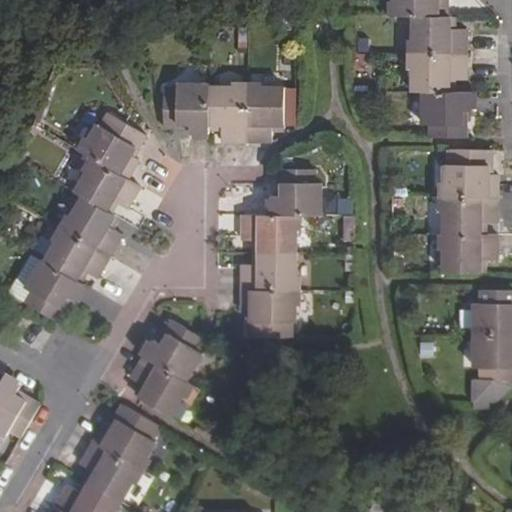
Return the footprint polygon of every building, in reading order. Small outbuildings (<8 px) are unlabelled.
[(393,0),(393,16),(412,16),(448,17),(448,0),(393,0)] [(412,16),(412,54),(468,54),(468,41),(468,30),(452,28),(452,17),(448,17),(412,16)] [(412,54),(412,92),(422,92),(452,92),(452,78),(468,78),(468,68),(468,54),(412,54)] [(164,96),(164,125),(191,125),(191,130),(191,135),(210,135),(210,126),(210,89),(210,85),(177,84),(177,93),(164,93),(164,96)] [(210,89),(210,126),(223,125),(223,142),(248,142),(249,88),(210,89)] [(249,88),(248,142),(273,143),(273,127),(284,126),(285,89),(249,88)] [(429,125),(430,137),(464,137),(465,121),(465,111),(469,111),(474,111),(473,93),(452,92),(422,92),(422,125),(429,125)] [(94,160),(128,181),(140,161),(135,157),(147,137),(126,124),(109,114),(102,127),(97,125),(81,152),(94,160)] [(444,165),(444,197),(500,198),(500,175),(494,175),(494,163),(494,151),(479,151),(449,151),(449,165),(444,165)] [(83,197),(109,212),(115,202),(128,209),(141,188),(128,181),(94,160),(75,192),(83,197)] [(274,197),(274,216),(298,216),(323,216),(323,184),(317,184),(317,170),(284,170),(284,197),(274,197)] [(63,230),(111,257),(124,235),(110,227),(116,217),(109,212),(83,197),(63,230)] [(444,197),(445,236),(483,236),(484,224),(499,224),(499,210),(500,198),(444,197)] [(262,241),(262,254),(298,254),(298,216),(274,216),(245,216),(245,241),(262,241)] [(46,262),(78,281),(84,270),(98,279),(111,257),(63,230),(46,262)] [(445,236),(444,273),(482,274),(483,261),(499,261),(499,246),(499,236),(483,236),(445,236)] [(32,254),(9,293),(25,303),(31,292),(26,288),(43,260),(32,254)] [(245,265),(245,291),(298,291),(298,254),(262,254),(261,265),(245,265)] [(25,303),(55,321),(69,296),(72,299),(77,302),(86,286),(78,281),(46,262),(43,260),(26,288),(31,292),(25,303)] [(250,313),(250,337),(293,338),(293,323),(298,323),(298,291),(245,291),(244,313),(250,313)] [(475,302),(473,336),(511,336),(511,291),(481,291),(481,303),(475,302)] [(145,357),(186,382),(203,354),(198,351),(204,339),(177,323),(164,345),(159,342),(155,340),(145,357)] [(511,336),(473,336),(473,368),(481,369),(480,381),(478,381),(478,403),(496,403),(511,387),(511,382),(511,336)] [(140,397),(173,417),(191,384),(186,382),(145,357),(131,379),(145,387),(140,397)] [(11,432),(22,438),(42,405),(18,391),(21,387),(5,378),(0,385),(0,431),(8,436),(11,432)] [(94,444),(141,471),(157,443),(153,440),(161,427),(123,406),(111,427),(105,424),(94,444)] [(90,483),(122,502),(141,471),(94,444),(82,464),(96,473),(90,483)] [(56,507),(64,511),(115,511),(122,502),(90,483),(84,494),(69,485),(56,507)]
